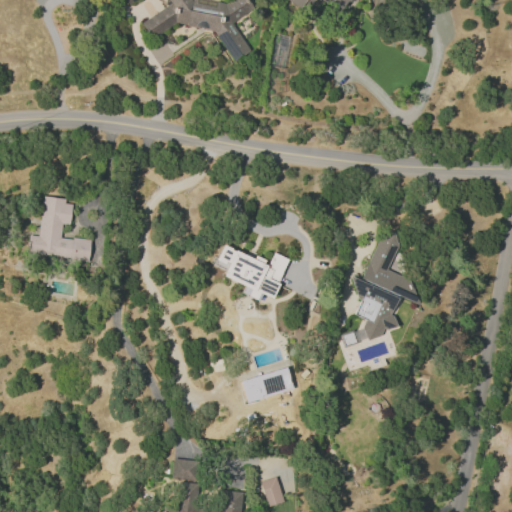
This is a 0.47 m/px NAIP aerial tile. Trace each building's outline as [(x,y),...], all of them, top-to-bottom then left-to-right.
[(212,30),(231,62),(246,52),(247,48),(231,22),(252,9),(246,0),(228,0),(224,3),(207,0),(166,0),(169,4),(140,22),(149,37),(173,23),(212,30)] [(88,240),(58,237),(60,223),(67,224),(70,201),(41,197),(36,236),(26,234),(24,253),(86,261),(88,240)] [(386,271),(397,237),(377,231),(361,281),(350,277),(356,306),(353,315),(363,318),(360,326),(363,340),(378,337),(380,330),(394,327),(390,311),(395,296),(413,302),(408,279),(386,271)] [(286,258),(270,252),(266,261),(253,256),(252,257),(220,245),(212,265),(223,269),(220,277),(244,286),(241,294),(259,301),(261,295),(270,298),(286,258)] [(340,344),(352,344),(351,333),(339,334),(340,344)] [(193,460),(170,459),(169,478),(191,479),(193,460)] [(280,503),(274,477),(259,480),(265,506),(280,503)] [(173,507),(161,506),(160,511),(192,511),(195,483),(175,482),(173,507)] [(237,511),(240,492),(219,490),(217,511),(237,511)]
